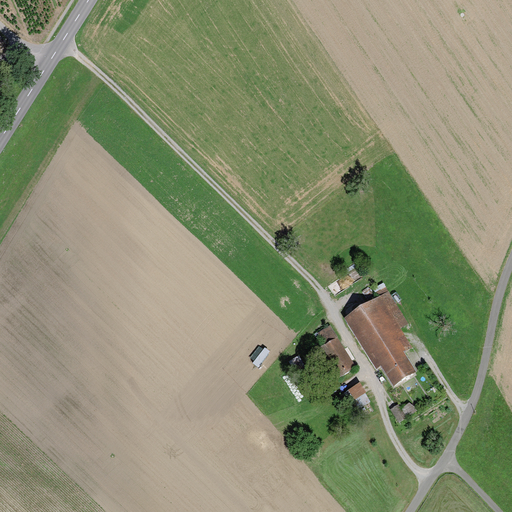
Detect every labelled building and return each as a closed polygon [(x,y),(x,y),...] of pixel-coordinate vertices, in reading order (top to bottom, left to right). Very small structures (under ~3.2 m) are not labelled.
[(349,321),(392,388),(414,374),(404,359),(401,353),(410,347),(398,328),(406,323),(389,296),(349,321)] [(355,367),(330,327),(318,335),(325,346),(312,354),(330,383),(355,367)] [(303,366),(297,356),(288,361),(295,371),(303,366)] [(369,403),(359,387),(343,397),(353,413),(369,403)] [(414,414),(409,406),(399,411),(397,408),(392,412),(398,423),(414,414)]
